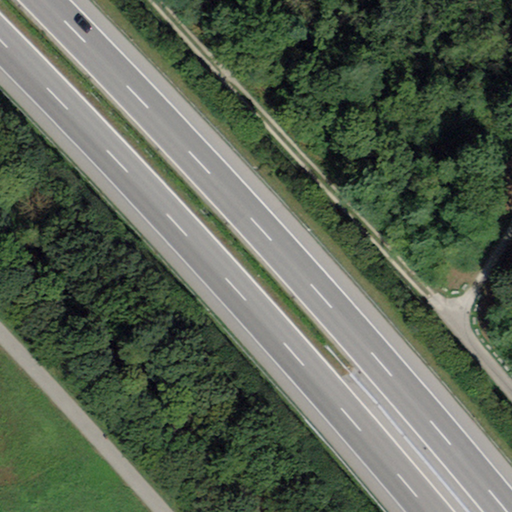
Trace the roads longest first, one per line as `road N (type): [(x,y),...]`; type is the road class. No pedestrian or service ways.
road 1 (motorway): [(504,511),(278,247),(41,0)]
road 2 (motorway): [(0,42),(153,200),(428,511)]
road 3 (track): [(188,0),(454,307)]
road 4 (unclassified): [(160,511),(0,334)]
